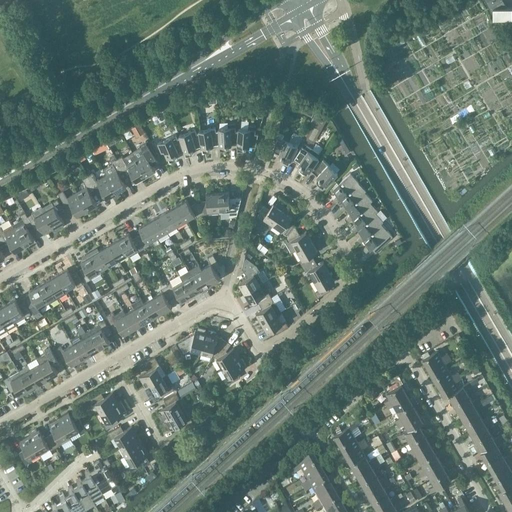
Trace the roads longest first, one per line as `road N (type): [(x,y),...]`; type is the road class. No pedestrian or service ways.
road 1 (residential): [(113,359),(221,302),(237,311),(256,343),(276,348),(354,278),(356,267),(330,220),(295,185),(239,166),(188,171),(0,278)]
road 2 (tertiary): [(511,371),(299,10)]
road 3 (residential): [(217,511),(401,349)]
road 4 (tertiary): [(0,180),(172,80)]
road 5 (residential): [(401,349),(490,511)]
road 6 (tertiary): [(172,80),(299,10)]
road 7 (tertiary): [(282,0),(172,80)]
road 8 (residential): [(0,424),(113,359)]
